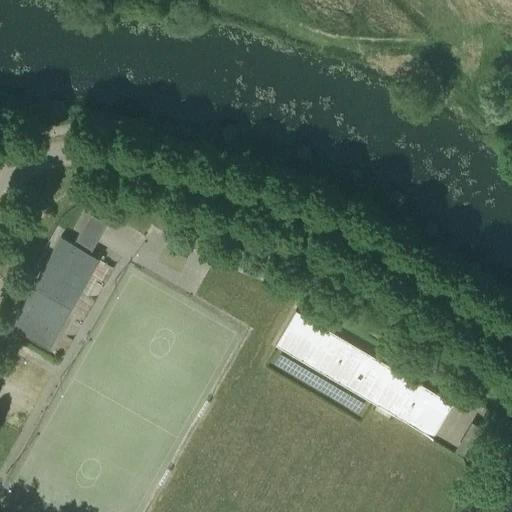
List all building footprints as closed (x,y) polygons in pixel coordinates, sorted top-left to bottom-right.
[(78,236),(96,245),(110,219),(92,209),(78,236)] [(23,325),(34,332),(51,342),(68,312),(83,322),(113,267),(59,236),(21,303),(32,310),(23,325)] [(451,402),(295,310),(274,346),(431,436),(432,435),(429,433),(448,401),(451,403),(451,402)] [(452,442),(483,408),(466,393),(435,426),(452,442)] [(467,459),(482,434),(485,430),(484,429),(471,421),(453,450),(467,459)]
